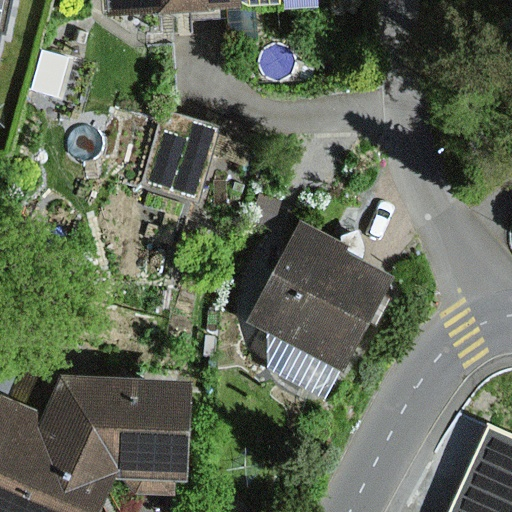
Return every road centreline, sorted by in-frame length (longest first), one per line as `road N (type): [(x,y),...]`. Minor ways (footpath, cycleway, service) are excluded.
road 1 (residential): [(511,307),(439,177),(421,118),(413,0)]
road 2 (unclassified): [(357,511),(412,403),(449,356),(511,315)]
